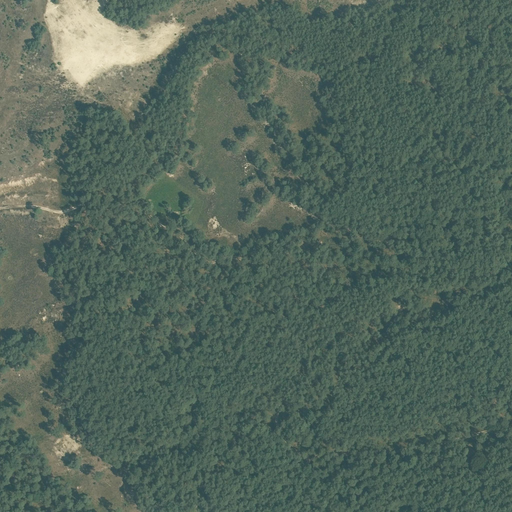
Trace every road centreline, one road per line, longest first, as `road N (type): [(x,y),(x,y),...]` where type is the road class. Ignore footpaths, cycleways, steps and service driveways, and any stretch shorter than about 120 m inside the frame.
road 1 (track): [(310,457),(293,453),(280,433),(283,380),(298,343),(282,313),(254,291),(116,228),(0,197)]
road 2 (track): [(310,457),(447,444),(511,426)]
